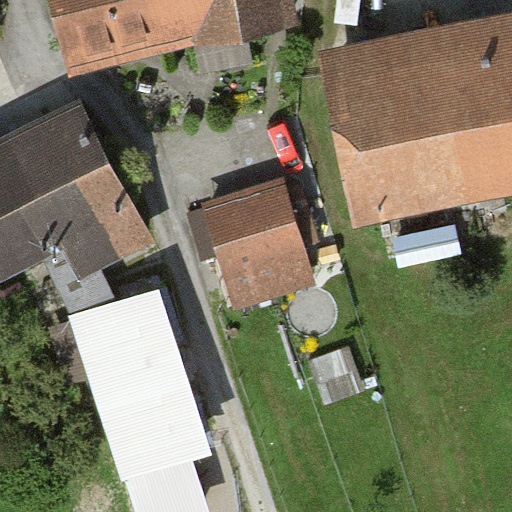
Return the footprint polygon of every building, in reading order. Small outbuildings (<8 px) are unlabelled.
[(299,14),(295,0),(65,0),(75,42),(156,23),(161,47),(299,14)] [(511,28),(333,65),(362,206),(511,175),(511,28)] [(78,103),(0,144),(0,262),(42,241),(60,274),(143,231),(78,103)] [(304,243),(286,186),(210,209),(227,266),(304,243)] [(165,289),(82,317),(149,511),(215,511),(221,510),(205,462),(222,456),(165,289)]
